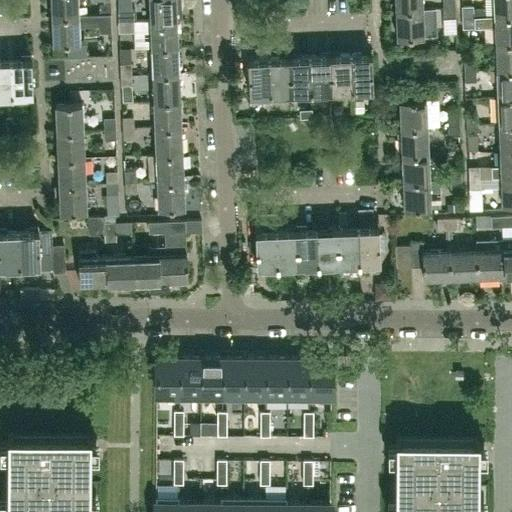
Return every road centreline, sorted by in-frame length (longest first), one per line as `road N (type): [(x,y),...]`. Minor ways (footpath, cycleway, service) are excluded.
road 1 (residential): [(221,319),(223,63),(214,47),(212,0)]
road 2 (residential): [(511,324),(221,319)]
road 3 (residential): [(221,319),(0,317)]
